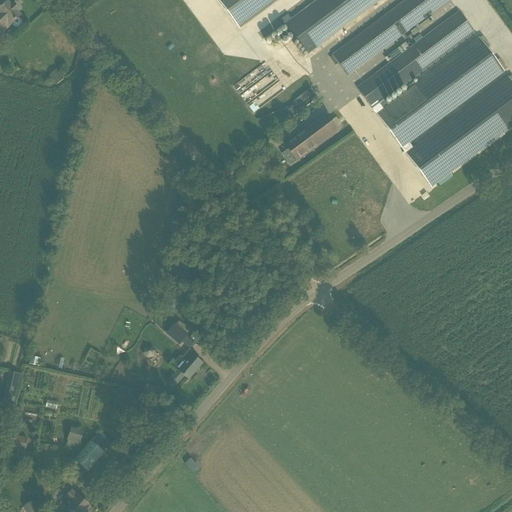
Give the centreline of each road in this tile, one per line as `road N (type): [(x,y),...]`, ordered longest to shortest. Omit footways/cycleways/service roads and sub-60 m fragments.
road 1 (unclassified): [(316,295),(50,0)]
road 2 (unclassified): [(118,511),(316,295)]
road 3 (track): [(316,295),(511,459)]
road 4 (unclassified): [(316,295),(511,163)]
